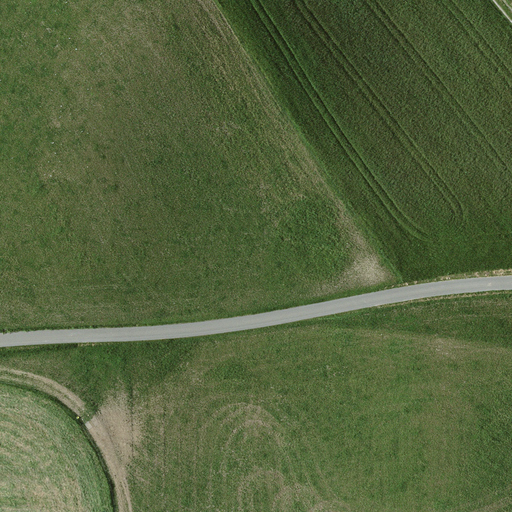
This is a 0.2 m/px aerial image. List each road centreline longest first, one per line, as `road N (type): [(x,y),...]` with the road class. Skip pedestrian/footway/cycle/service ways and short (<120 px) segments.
road 1 (unclassified): [(0,340),(206,328),(425,289),(511,282)]
road 2 (track): [(0,375),(32,380),(74,402),(107,447),(125,511)]
